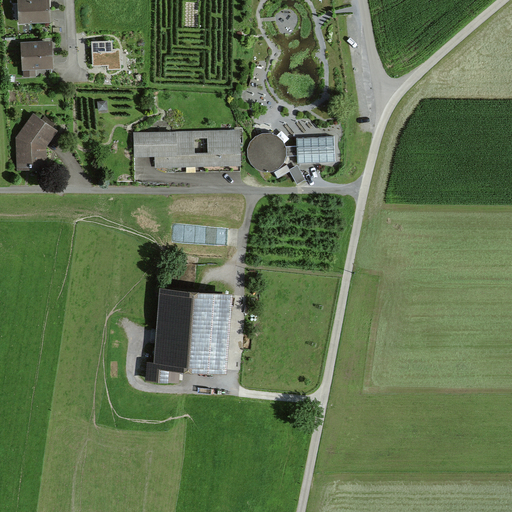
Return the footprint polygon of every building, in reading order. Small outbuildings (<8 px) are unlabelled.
[(47,0),(19,0),(17,0),(19,23),(49,21),(47,0)] [(121,49),(112,49),(112,41),(93,41),(94,66),(122,65),(121,49)] [(51,42),(21,45),(23,68),(53,65),(51,42)] [(49,145),(55,122),(28,115),(22,137),(15,164),(42,171),(49,145)] [(239,129),(134,132),(135,182),(241,179),(239,129)] [(264,134),(258,136),(253,141),(250,147),(249,154),(251,159),(253,164),(256,168),(261,170),(267,172),(274,172),(280,169),(285,165),(287,160),(288,156),(288,148),(286,143),(282,138),(277,134),(271,133),(264,134)] [(333,136),(297,138),(298,148),(298,156),(299,165),(335,163),(333,136)] [(298,148),(288,148),(288,156),(298,156),(298,148)] [(299,183),(307,178),(299,165),(291,170),(299,183)] [(230,293),(158,288),(153,362),(225,367),(230,293)]
